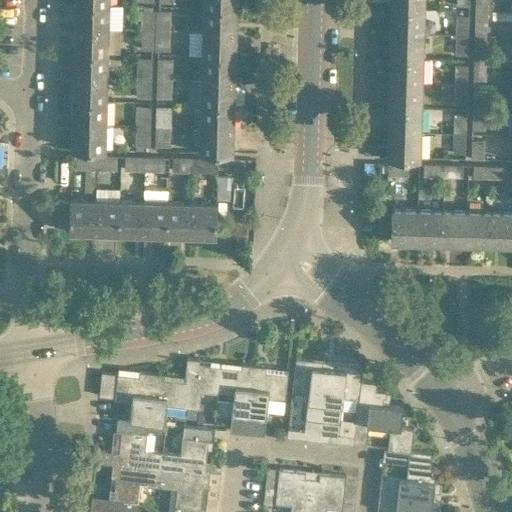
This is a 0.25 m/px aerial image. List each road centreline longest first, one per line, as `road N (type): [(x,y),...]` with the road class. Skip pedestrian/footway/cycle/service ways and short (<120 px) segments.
road 1 (tertiary): [(32,350),(205,315),(258,284),(288,252)]
road 2 (tertiary): [(288,252),(306,204),(314,0)]
road 3 (residential): [(360,511),(366,456),(238,442),(230,511)]
road 4 (tertiary): [(445,400),(381,329),(288,252)]
road 5 (residential): [(28,299),(35,262),(29,90)]
road 6 (residential): [(38,511),(32,350)]
road 7 (tertiary): [(491,511),(480,469),(445,400)]
